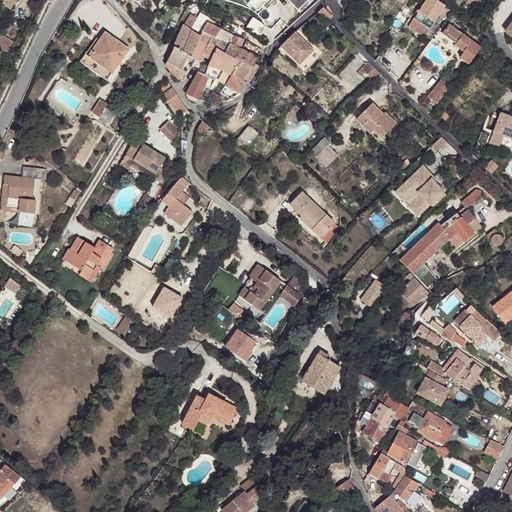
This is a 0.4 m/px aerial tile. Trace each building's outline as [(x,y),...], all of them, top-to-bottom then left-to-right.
[(1,0),(5,2),(2,6),(10,12),(19,0),(1,0)] [(309,0),(290,0),(289,1),(300,11),(310,1),(309,0)] [(426,0),(420,11),(416,18),(431,27),(440,13),(448,19),(453,13),(445,5),(436,0),(426,0)] [(469,0),(463,8),(472,15),(485,0),(469,0)] [(334,17),(324,7),(319,12),(328,23),(334,17)] [(209,16),(191,9),(188,18),(195,20),(191,28),(202,33),(209,16)] [(415,19),(416,18),(420,11),(416,9),(411,16),(415,19)] [(211,36),(221,40),(226,29),(214,21),(217,17),(211,14),(209,16),(202,33),(211,36)] [(511,16),(502,29),(511,36),(511,16)] [(195,20),(188,18),(185,26),(191,28),(195,20)] [(431,27),(416,18),(415,19),(410,27),(425,37),(431,27)] [(254,19),(247,28),(251,30),(261,37),(267,28),(254,19)] [(470,62),(484,45),(452,22),(445,31),(458,41),(456,43),(465,50),(462,55),(470,62)] [(185,26),(175,48),(189,56),(194,59),(201,62),(203,56),(209,59),(207,64),(210,65),(218,48),(221,40),(211,36),(202,33),(191,28),(185,26)] [(226,29),(221,40),(218,48),(226,53),(230,45),(240,49),(245,38),(236,36),(226,29)] [(16,40),(2,31),(0,34),(0,57),(4,60),(16,40)] [(73,36),(67,32),(61,40),(67,43),(73,36)] [(312,50),(296,33),(280,50),(282,51),(284,49),(299,63),(312,50)] [(104,35),(88,58),(112,73),(127,51),(104,35)] [(230,45),(226,53),(240,60),(253,67),(259,58),(240,49),(230,45)] [(175,48),(167,63),(168,68),(178,79),(181,71),(187,60),(189,56),(175,48)] [(218,48),(210,65),(209,69),(229,78),(232,75),(240,60),(226,53),(218,48)] [(112,73),(88,58),(87,61),(110,76),(112,73)] [(200,67),(202,62),(201,62),(194,59),(192,63),(200,67)] [(240,60),(232,75),(244,81),(252,68),(253,67),(240,60)] [(368,60),(360,68),(376,78),(381,73),(368,60)] [(207,64),(205,63),(199,73),(206,76),(209,69),(210,65),(207,64)] [(252,68),(244,81),(247,83),(253,76),(255,70),(252,68)] [(229,78),(209,69),(206,76),(208,77),(226,85),(229,78)] [(199,73),(187,94),(198,101),(208,77),(206,76),(199,73)] [(244,81),(232,75),(229,78),(226,85),(240,94),(247,83),(244,81)] [(441,76),(427,94),(436,101),(450,83),(441,76)] [(168,82),(158,90),(170,108),(174,115),(180,111),(185,112),(187,115),(190,113),(189,112),(187,109),(184,107),(181,102),(168,82)] [(208,102),(217,107),(223,102),(221,97),(213,93),(208,102)] [(108,124),(120,106),(112,100),(108,106),(100,101),(92,114),(108,124)] [(375,131),(383,138),(396,126),(387,116),(386,118),(372,105),(358,120),(371,134),(372,134),(375,131)] [(295,125),(305,114),(296,106),(286,117),(295,125)] [(444,109),(439,113),(445,120),(449,115),(444,109)] [(511,116),(502,113),(490,143),(500,146),(504,135),(511,137),(511,116)] [(208,126),(203,122),(202,122),(197,132),(199,133),(205,137),(207,134),(204,132),(208,126)] [(171,146),(180,155),(186,135),(180,134),(168,123),(163,128),(175,141),(171,145),(171,146)] [(239,137),(249,145),(258,133),(249,125),(239,137)] [(380,141),(383,138),(375,131),(372,134),(380,141)] [(437,151),(447,141),(447,140),(441,136),(432,145),(437,151)] [(238,138),(235,142),(241,147),(244,142),(238,138)] [(326,139),(311,153),(316,159),(317,158),(328,147),(331,145),(326,139)] [(135,140),(125,155),(141,165),(155,174),(153,179),(161,184),(173,164),(135,140)] [(338,157),(328,147),(317,158),(327,168),(338,157)] [(499,167),(493,161),(487,167),(493,173),(499,167)] [(141,165),(138,169),(153,179),(155,174),(141,165)] [(5,175),(3,185),(9,185),(5,205),(18,207),(17,211),(33,214),(35,200),(31,200),(34,178),(39,179),(40,169),(23,167),(21,178),(5,175)] [(422,167),(407,182),(420,196),(409,207),(417,216),(442,192),(434,184),(432,186),(429,182),(433,179),(422,167)] [(180,193),(188,183),(182,177),(177,181),(162,200),(169,207),(165,212),(169,216),(178,205),(190,214),(192,211),(182,204),(175,199),(180,193)] [(407,182),(395,193),(409,207),(420,196),(407,182)] [(9,185),(3,185),(0,205),(0,208),(17,211),(18,207),(5,205),(9,185)] [(476,190),(461,203),(464,207),(469,203),(482,192),(482,191),(480,190),(479,190),(478,190),(476,190)] [(182,204),(187,198),(180,193),(175,199),(182,204)] [(338,228),(301,193),(289,205),(300,215),(299,217),(325,243),(338,228)] [(141,200),(136,209),(142,213),(147,203),(141,200)] [(181,226),(190,214),(178,205),(169,216),(181,226)] [(460,217),(468,211),(464,207),(457,213),(460,217)] [(96,221),(101,213),(94,209),(90,218),(96,221)] [(457,213),(440,226),(449,238),(457,247),(479,230),(481,228),(468,211),(460,217),(457,213)] [(411,303),(414,307),(429,294),(428,294),(441,282),(425,263),(449,238),(440,226),(434,233),(409,256),(402,263),(407,268),(411,273),(407,276),(411,281),(400,291),(411,303)] [(492,238),(498,233),(495,229),(487,235),(490,240),(492,238)] [(501,237),(498,233),(492,238),(492,239),(492,241),(492,243),(493,244),(495,245),(497,246),(499,245),(500,245),(501,243),(502,242),(502,241),(502,239),(501,237)] [(69,247),(63,257),(69,260),(74,250),(75,250),(83,236),(79,234),(71,248),(69,247)] [(74,250),(69,260),(74,263),(82,268),(83,265),(97,273),(102,264),(104,265),(112,251),(110,250),(114,243),(99,235),(95,243),(83,236),(75,250),(74,250)] [(11,251),(18,257),(22,251),(15,246),(11,251)] [(93,279),(97,273),(83,265),(82,268),(74,263),(72,267),(93,279)] [(281,282),(259,264),(249,277),(257,283),(250,292),(244,287),(238,295),(258,311),(281,282)] [(296,289),(303,280),(298,275),(291,285),(296,289)] [(119,283),(123,286),(128,278),(124,276),(119,283)] [(24,286),(13,277),(8,286),(19,293),(24,286)] [(372,308),(387,288),(376,280),(361,301),(366,304),(372,308)] [(296,289),(291,285),(283,295),(298,306),(305,296),(296,289)] [(175,326),(192,295),(180,287),(162,317),(175,326)] [(390,290),(387,288),(372,308),(375,311),(390,290)] [(411,303),(400,291),(394,296),(404,308),(411,303)] [(511,293),(493,307),(507,327),(511,323),(511,293)] [(491,335),(497,341),(505,333),(499,328),(490,320),(474,305),(469,310),(468,310),(457,321),(483,345),(491,335)] [(404,329),(412,316),(408,313),(402,323),(400,321),(397,325),(404,329)] [(127,318),(117,331),(122,335),(132,321),(127,318)] [(434,343),(438,337),(430,331),(426,338),(434,343)] [(469,343),(457,335),(454,340),(466,347),(469,343)] [(450,366),(460,354),(455,350),(445,362),(450,366)] [(307,375),(328,387),(341,366),(329,359),(331,357),(321,351),(307,375)] [(470,361),(475,364),(462,352),(460,354),(470,361)] [(451,382),(453,380),(470,361),(460,354),(450,366),(444,373),(441,371),(438,375),(447,380),(451,382)] [(485,373),(475,364),(470,361),(453,380),(463,389),(464,387),(470,392),(483,378),(482,377),(485,373)] [(429,370),(414,362),(412,366),(429,376),(431,372),(432,371),(429,370)] [(432,366),(429,370),(432,371),(438,375),(441,371),(432,366)] [(419,395),(442,407),(450,392),(444,389),(448,382),(431,372),(429,376),(419,395)] [(500,383),(502,379),(493,374),(490,377),(500,383)] [(324,393),(328,387),(307,375),(303,381),(324,393)] [(198,397),(183,425),(194,431),(198,423),(206,426),(211,417),(229,427),(237,410),(226,404),(209,396),(206,402),(198,397)] [(403,421),(411,408),(391,397),(385,406),(382,404),(374,416),(368,426),(364,434),(380,444),(396,417),(403,421)] [(368,426),(374,416),(368,412),(362,422),(368,426)] [(456,427),(431,413),(420,432),(438,442),(439,441),(446,445),(456,427)] [(407,432),(409,430),(404,428),(400,425),(396,432),(399,434),(401,429),(407,432)] [(402,432),(390,453),(410,464),(410,463),(418,467),(428,448),(421,444),(422,443),(402,432)] [(499,461),(505,447),(492,440),(485,454),(499,461)] [(445,449),(435,444),(433,447),(437,449),(436,452),(450,458),(453,453),(452,453),(445,449)] [(397,463),(382,455),(370,473),(378,477),(381,472),(390,476),(393,471),(402,476),(406,476),(404,468),(397,463)] [(0,484),(1,485),(7,479),(15,484),(20,477),(6,466),(3,470),(0,466),(0,484)] [(489,475),(478,469),(474,475),(486,482),(489,475)] [(511,472),(502,492),(511,496),(511,472)] [(417,483),(406,476),(395,491),(405,499),(417,483)] [(224,511),(249,511),(258,505),(255,502),(265,493),(264,491),(266,489),(262,484),(260,486),(258,485),(256,487),(249,478),(239,486),(244,493),(223,510),(224,511)] [(354,490),(348,481),(336,490),(343,499),(354,490)] [(436,498),(439,494),(425,487),(423,491),(436,498)] [(392,495),(375,507),(378,511),(399,511),(403,509),(397,501),(392,495)] [(400,499),(397,501),(403,509),(407,507),(400,499)]
